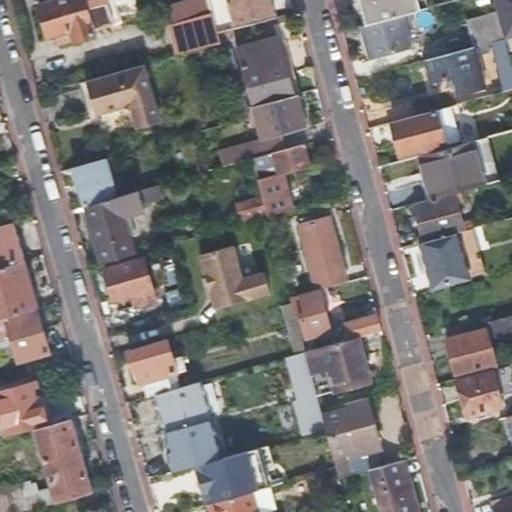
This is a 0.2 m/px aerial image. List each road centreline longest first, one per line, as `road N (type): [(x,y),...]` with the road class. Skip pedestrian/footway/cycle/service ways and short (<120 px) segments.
road 1 (residential): [(307,0),(442,511)]
road 2 (residential): [(131,511),(0,48)]
